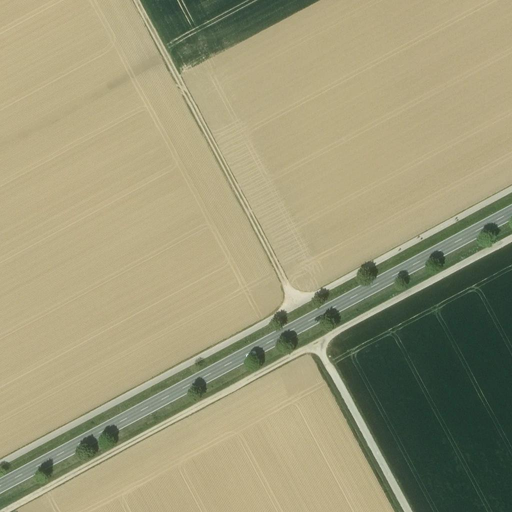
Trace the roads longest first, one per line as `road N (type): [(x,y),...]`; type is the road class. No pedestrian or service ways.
road 1 (track): [(511,190),(0,465)]
road 2 (secondary): [(0,487),(511,214)]
road 3 (track): [(3,511),(511,239)]
road 4 (track): [(132,0),(295,306)]
road 5 (track): [(406,511),(315,343)]
